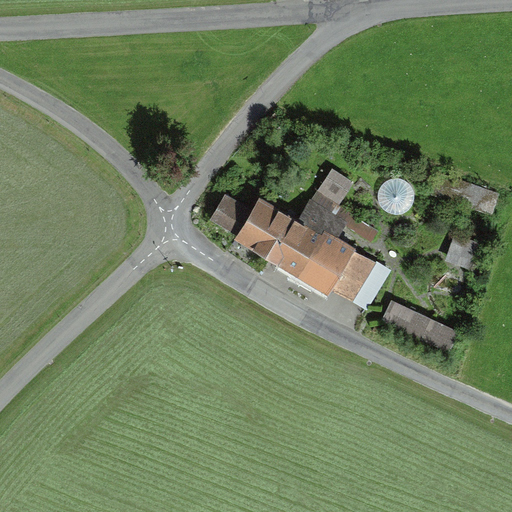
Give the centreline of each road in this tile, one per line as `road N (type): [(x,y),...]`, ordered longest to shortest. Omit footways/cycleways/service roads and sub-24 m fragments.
road 1 (residential): [(170,226),(304,316),(511,415)]
road 2 (unclassified): [(0,25),(363,8)]
road 3 (unclassified): [(363,8),(254,110),(170,226)]
road 4 (unclassified): [(170,226),(157,248),(0,398)]
road 5 (unclassified): [(0,78),(70,117),(122,161),(170,226)]
road 6 (unclassified): [(498,0),(363,8)]
